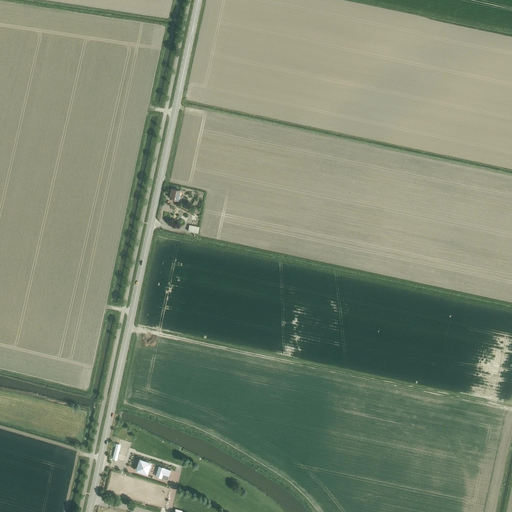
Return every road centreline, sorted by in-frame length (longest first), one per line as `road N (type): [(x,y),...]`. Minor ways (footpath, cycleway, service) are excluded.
road 1 (secondary): [(89,511),(198,0)]
road 2 (track): [(128,328),(511,408)]
road 3 (track): [(176,104),(511,176)]
road 4 (track): [(511,303),(198,238)]
road 5 (track): [(315,511),(281,479),(214,438),(121,403),(138,329)]
road 6 (track): [(363,0),(511,31)]
